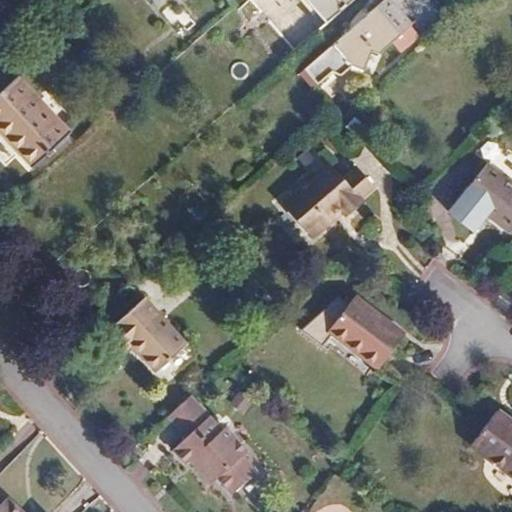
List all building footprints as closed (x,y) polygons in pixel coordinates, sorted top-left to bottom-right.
[(270,0),(250,0),(242,11),(256,22),(273,2),(270,0)] [(354,0),(305,0),(327,24),(354,0)] [(333,50),(304,71),(317,88),(331,74),(341,79),(350,71),(362,76),(369,56),(381,60),(382,56),(398,43),(413,28),(386,3),(375,14),(333,50)] [(17,75),(0,92),(0,126),(35,165),(70,132),(17,75)] [(354,120),(347,126),(356,136),(363,130),(354,120)] [(511,226),(511,183),(484,162),(460,195),(509,231),(511,226)] [(362,200),(330,163),(283,204),(311,237),(330,219),(328,217),(340,207),(347,214),(362,200)] [(358,297),(332,330),(378,366),(404,334),(358,297)] [(144,298),(107,331),(123,351),(131,343),(155,371),(185,345),(144,298)] [(168,415),(186,434),(172,448),(185,463),(197,453),(204,461),(203,463),(202,467),(204,472),(207,475),(212,477),(216,476),(232,493),(256,470),(242,454),(247,449),(225,426),(222,429),(190,395),(168,415)] [(511,420),(497,409),(471,444),(511,474),(511,420)] [(22,511),(6,496),(0,502),(0,511),(22,511)]
